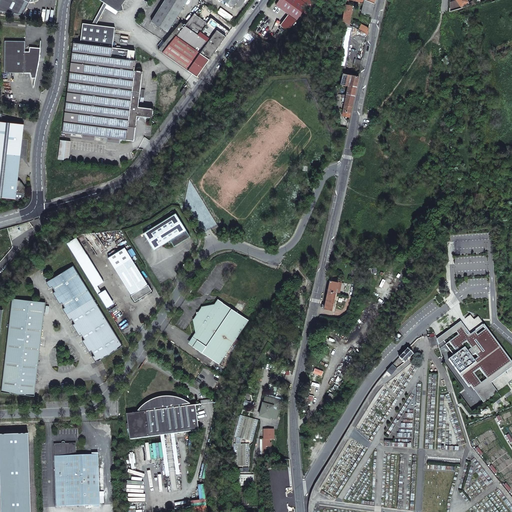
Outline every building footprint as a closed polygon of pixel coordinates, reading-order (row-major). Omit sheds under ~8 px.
[(0,0),(0,10),(23,15),(29,3),(34,1),(33,0),(0,0)] [(101,0),(105,2),(108,4),(119,12),(124,10),(123,5),(125,0),(101,0)] [(165,0),(151,22),(168,32),(187,0),(165,0)] [(307,5),(300,0),(279,0),(276,5),(296,20),(300,15),(307,5)] [(300,0),(307,5),(300,15),(303,17),(314,3),(309,0),(300,0)] [(348,0),(354,0),(358,1),(358,2),(363,3),(361,12),(372,15),(374,3),(367,0),(344,0),(345,0),(349,1),(348,0)] [(468,1),(467,0),(457,0),(462,8),(470,5),(468,2),(468,1)] [(109,47),(112,48),(115,27),(96,25),(108,4),(105,2),(92,24),(83,23),(80,44),(109,47)] [(352,5),(344,4),(342,22),(345,23),(349,25),(352,5)] [(181,22),(164,41),(158,49),(197,76),(226,37),(200,18),(194,14),(185,25),(181,22)] [(349,25),(345,23),(338,68),(345,70),(352,27),(349,25)] [(369,28),(361,24),(358,30),(367,34),(369,28)] [(5,73),(31,74),(33,78),(38,78),(41,61),(39,61),(39,58),(41,58),(42,48),(31,48),(31,52),(26,52),(26,41),(6,41),(5,73)] [(62,131),(62,132),(127,141),(134,142),(136,120),(137,116),(140,116),(152,118),(153,109),(138,107),(142,71),(134,70),(136,60),(133,60),(135,51),(112,48),(109,47),(80,44),(77,43),(73,43),(73,47),(72,49),(72,53),(71,58),(70,72),(69,78),(68,83),(68,88),(66,102),(65,108),(63,123),(62,131)] [(359,77),(343,73),(341,84),(356,87),(359,77)] [(346,86),(345,94),(354,96),(356,87),(348,86),(346,86)] [(343,104),(344,105),(352,106),(354,96),(345,94),(343,104)] [(344,105),(343,112),(350,114),(352,106),(344,105)] [(0,121),(0,198),(15,200),(16,193),(24,194),(25,188),(21,183),(17,182),(17,180),(23,124),(0,121)] [(68,161),(71,141),(60,140),(58,159),(68,161)] [(154,250),(170,240),(174,246),(180,242),(180,241),(182,240),(183,240),(190,236),(175,213),(143,233),(154,250)] [(124,247),(108,257),(114,268),(130,295),(134,302),(138,299),(141,297),(151,291),(147,284),(147,285),(124,247)] [(104,283),(87,256),(78,262),(91,283),(94,281),(98,286),(104,283)] [(122,346),(73,266),(46,282),(50,288),(52,286),(55,291),(53,293),(60,304),(62,302),(65,307),(63,309),(69,320),(72,318),(75,323),(72,325),(79,336),(81,334),(84,339),(82,341),(89,352),(91,350),(94,355),(92,356),(96,362),(122,346)] [(332,280),(330,280),(324,309),(332,310),(338,282),(332,280)] [(98,286),(94,281),(91,283),(98,294),(101,292),(98,286)] [(114,304),(105,289),(101,292),(98,294),(106,308),(114,304)] [(34,395),(41,340),(45,302),(12,298),(1,391),(34,395)] [(214,304),(201,307),(202,311),(198,312),(196,315),(197,318),(193,319),(195,332),(193,335),(198,338),(192,346),(219,364),(248,320),(222,303),(223,302),(218,299),(214,304)] [(462,321),(455,326),(460,334),(458,335),(445,345),(454,356),(449,360),(469,387),(471,386),(474,390),(482,384),(481,383),(487,379),(496,392),(511,380),(511,371),(509,367),(511,365),(489,335),(486,337),(474,320),(470,315),(462,321)] [(486,337),(489,335),(476,318),(474,320),(486,337)] [(455,326),(436,340),(438,345),(456,332),(458,335),(460,334),(455,326)] [(397,330),(392,334),(398,340),(403,336),(397,330)] [(192,346),(198,338),(193,335),(188,343),(192,346)] [(436,340),(435,337),(432,338),(430,339),(432,346),(438,345),(436,340)] [(404,363),(413,354),(408,348),(399,357),(404,363)] [(391,375),(396,369),(392,365),(386,371),(391,375)] [(474,390),(482,402),(496,392),(487,379),(481,383),(482,384),(474,390)] [(284,388),(272,385),(269,397),(281,400),(281,401),(284,388)] [(165,396),(160,397),(157,398),(154,399),(149,401),(147,402),(143,405),(139,409),(137,411),(139,411),(139,412),(127,414),(130,439),(161,435),(174,434),(199,430),(198,429),(195,405),(183,407),(182,405),(190,404),(186,401),(181,399),(176,397),(170,397),(168,396),(165,396)] [(263,402),(259,415),(270,418),(276,419),(277,417),(281,401),(281,400),(269,397),(265,396),(263,402)] [(242,416),(236,437),(240,438),(245,417),(242,416)] [(247,440),(253,419),(245,417),(240,438),(247,440)] [(253,419),(247,440),(250,441),(256,420),(253,419)] [(264,429),(264,439),(262,439),(263,446),(265,446),(271,446),(271,443),(270,443),(270,439),(274,439),(273,429),(264,429)] [(161,435),(168,491),(181,489),(174,434),(161,435)] [(54,444),(56,506),(100,505),(99,496),(99,492),(98,455),(76,455),(76,443),(54,444)] [(236,444),(236,466),(248,466),(247,444),(236,444)]
